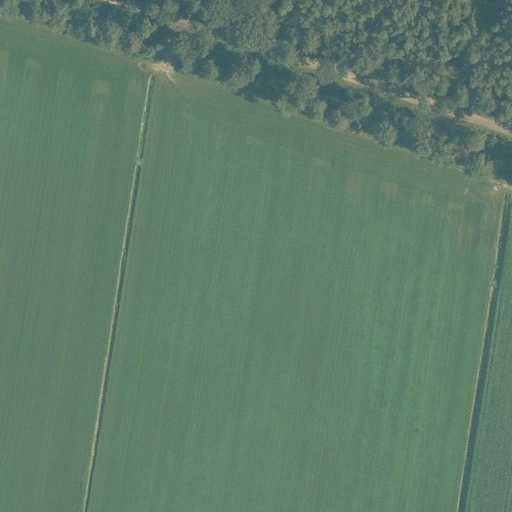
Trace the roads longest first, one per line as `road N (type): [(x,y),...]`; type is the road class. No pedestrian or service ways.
road 1 (track): [(240,41),(511,137)]
road 2 (track): [(240,41),(115,0)]
